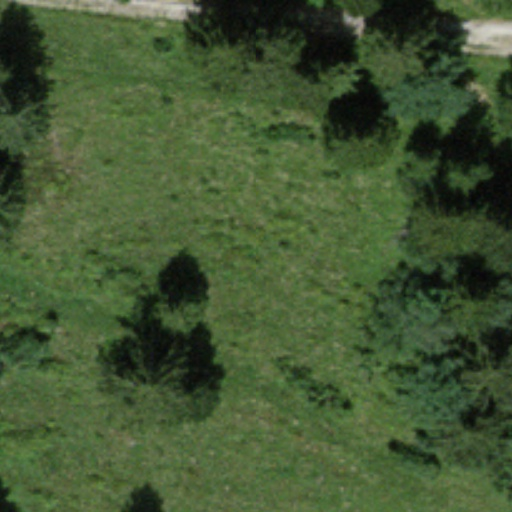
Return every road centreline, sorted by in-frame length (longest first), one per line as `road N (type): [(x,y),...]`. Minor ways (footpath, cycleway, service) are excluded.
road 1 (track): [(0,274),(148,338),(225,361),(423,481)]
road 2 (track): [(110,0),(511,42)]
